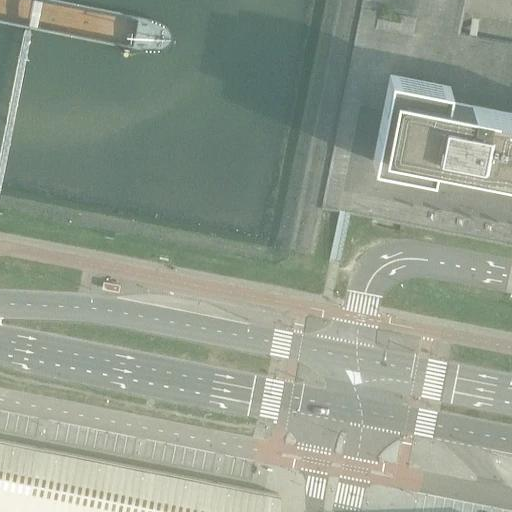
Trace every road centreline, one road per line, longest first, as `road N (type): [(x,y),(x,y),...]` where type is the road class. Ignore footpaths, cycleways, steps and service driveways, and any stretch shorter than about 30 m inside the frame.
road 1 (secondary): [(349,359),(142,316),(0,304)]
road 2 (secondary): [(0,341),(341,413)]
road 3 (unclassified): [(275,454),(0,402)]
road 4 (secondary): [(511,391),(349,359)]
